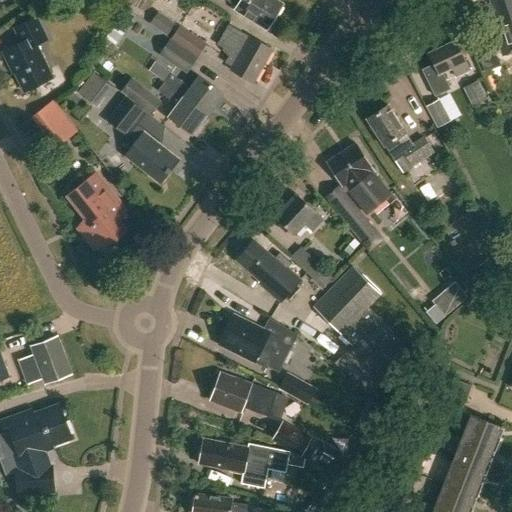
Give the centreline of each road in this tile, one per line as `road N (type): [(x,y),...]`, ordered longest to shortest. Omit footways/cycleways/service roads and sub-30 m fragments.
road 1 (tertiary): [(151,330),(187,247),(370,0)]
road 2 (residential): [(151,330),(87,316),(63,298),(0,169)]
road 3 (tertiary): [(131,511),(151,330)]
